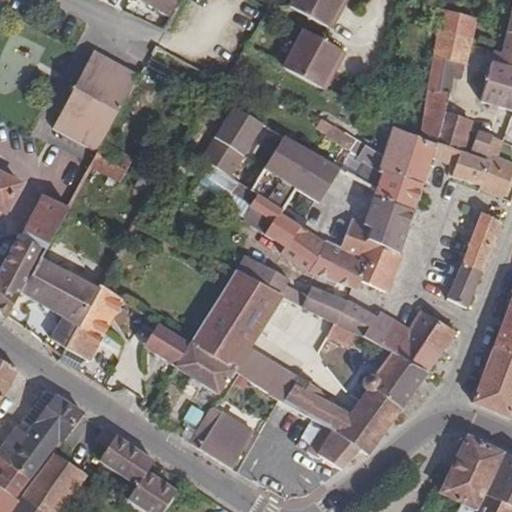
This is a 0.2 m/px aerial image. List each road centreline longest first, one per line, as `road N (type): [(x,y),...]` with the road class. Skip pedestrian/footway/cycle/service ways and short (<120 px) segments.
road 1 (residential): [(0,334),(264,511)]
road 2 (residential): [(468,327),(409,293),(442,200)]
road 3 (residential): [(435,413),(324,511)]
road 4 (residential): [(511,214),(468,327)]
